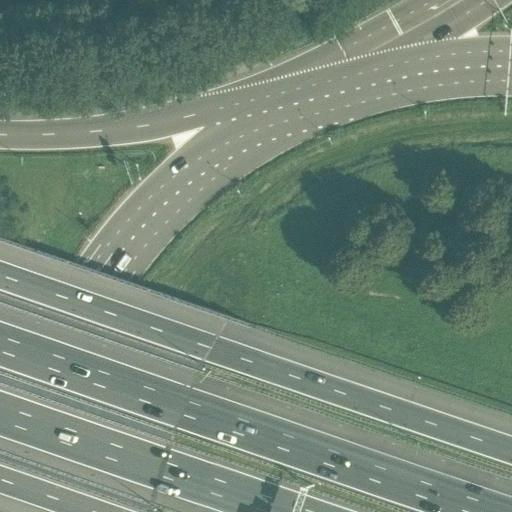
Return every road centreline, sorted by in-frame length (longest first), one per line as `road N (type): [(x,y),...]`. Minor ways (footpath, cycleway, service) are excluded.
road 1 (motorway): [(511,448),(0,275)]
road 2 (motorway): [(508,511),(0,337)]
road 3 (primary): [(245,118),(151,212),(71,323),(42,392),(19,511)]
road 4 (motorway): [(0,411),(293,511)]
road 5 (motorway): [(245,118),(0,134)]
road 6 (primary): [(511,66),(340,83)]
road 7 (primary): [(486,0),(340,83)]
